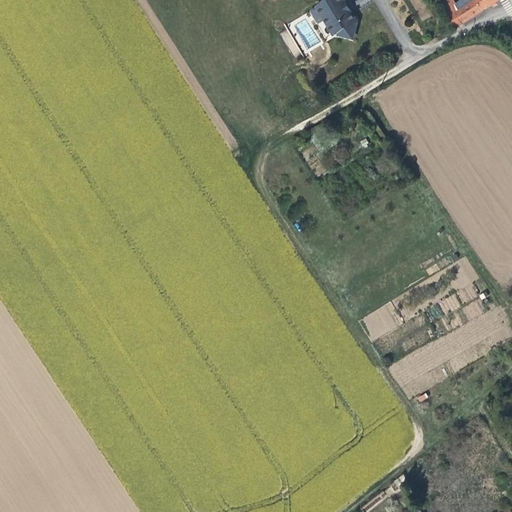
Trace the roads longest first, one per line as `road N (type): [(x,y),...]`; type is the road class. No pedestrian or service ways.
road 1 (track): [(511,312),(364,88),(275,139),(261,157),(262,179),(415,412)]
road 2 (residential): [(511,2),(364,88)]
road 3 (track): [(415,412),(420,442),(409,458),(345,511)]
